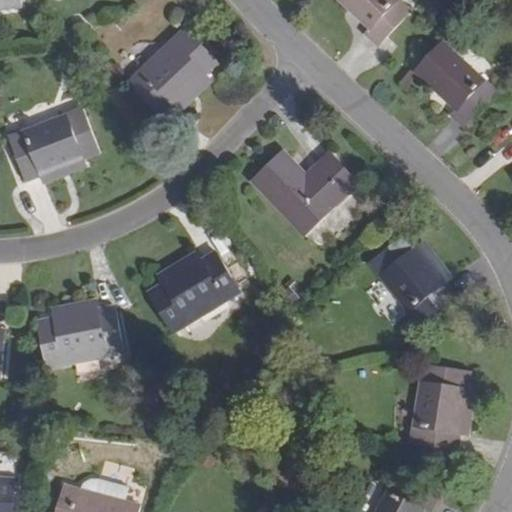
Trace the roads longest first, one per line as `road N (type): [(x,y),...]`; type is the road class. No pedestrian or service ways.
road 1 (residential): [(0,253),(90,236),(177,193),(306,82)]
road 2 (residential): [(306,82),(443,197),(511,277)]
